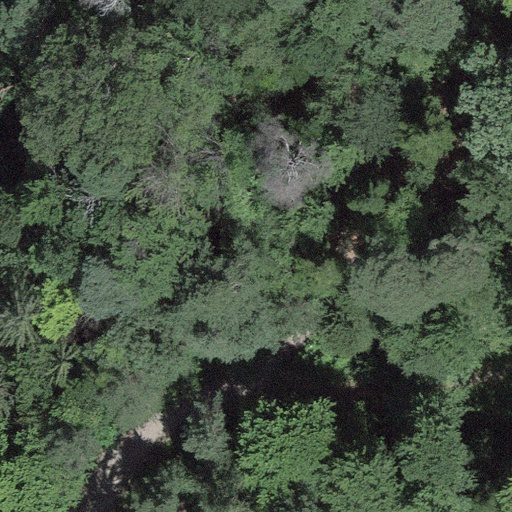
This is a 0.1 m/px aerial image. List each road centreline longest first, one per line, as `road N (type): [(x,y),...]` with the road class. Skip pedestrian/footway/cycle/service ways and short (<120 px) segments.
road 1 (track): [(206,398),(511,370)]
road 2 (track): [(206,398),(147,431),(102,492),(102,511)]
